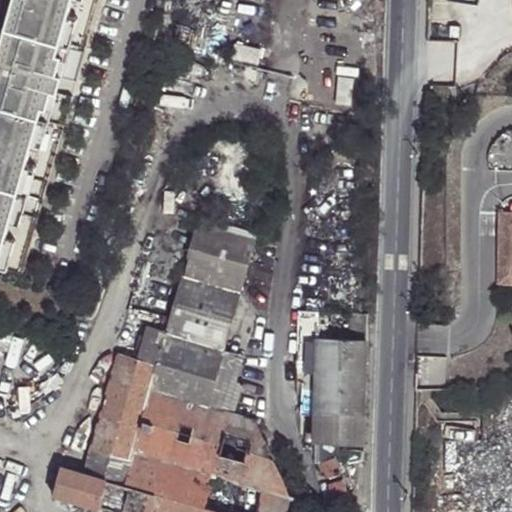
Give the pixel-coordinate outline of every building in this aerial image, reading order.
[(10,0),(0,39),(0,263),(20,269),(71,87),(95,0),(10,0)] [(427,20),(426,56),(445,56),(447,20),(427,20)] [(511,207),(497,207),(496,281),(511,281),(511,207)] [(208,408),(232,322),(255,233),(200,217),(167,334),(148,328),(139,360),(120,354),(85,474),(62,468),(53,496),(100,510),(107,511),(293,511),(288,492),(257,422),(242,418),(208,408)] [(303,310),(303,311),(302,336),(318,337),(318,309),(303,310)] [(349,338),(367,338),(368,313),(350,313),(349,338)] [(258,329),(232,322),(208,408),(242,418),(257,359),(251,357),(258,329)] [(315,441),(364,443),(367,338),(349,338),(318,338),(315,441)] [(333,457),(322,462),(328,478),(341,472),(335,457),(333,457)] [(349,495),(343,478),(329,483),(337,507),(349,502),(346,495),(349,495)]
